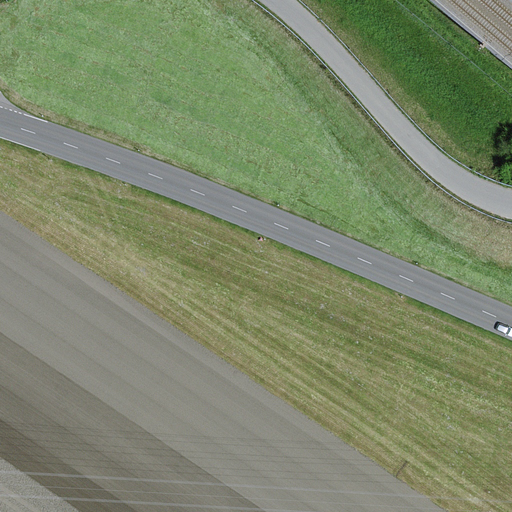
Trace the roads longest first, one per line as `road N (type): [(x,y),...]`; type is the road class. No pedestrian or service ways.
road 1 (primary): [(511,323),(234,206),(0,123)]
road 2 (unclassified): [(278,0),(441,169),(511,204)]
